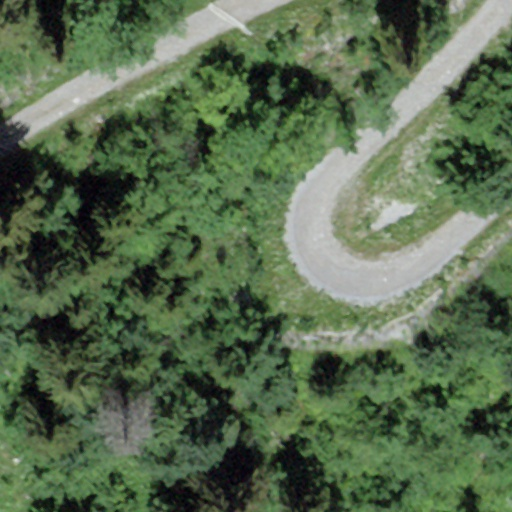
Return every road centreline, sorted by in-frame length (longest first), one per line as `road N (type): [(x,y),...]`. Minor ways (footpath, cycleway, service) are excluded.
road 1 (track): [(506,0),(319,190),(313,236),(346,274),(402,276),(511,189)]
road 2 (track): [(0,145),(248,0)]
